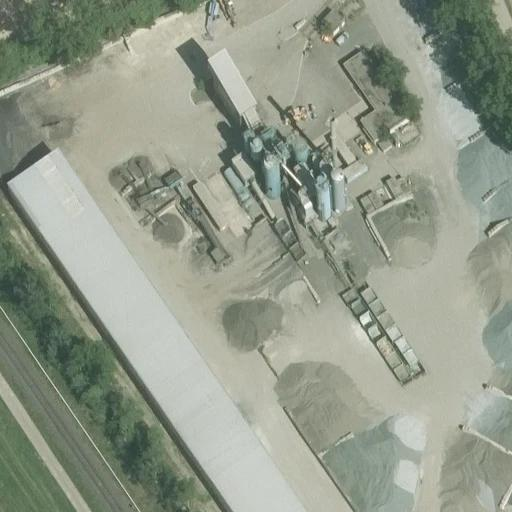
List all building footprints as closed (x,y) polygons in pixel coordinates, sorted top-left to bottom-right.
[(336,19),(325,31),(334,39),(345,27),(336,19)] [(364,58),(344,71),(353,84),(357,82),(373,71),(364,58)] [(409,124),(373,71),(357,82),(382,118),(363,131),(375,147),(409,124)] [(453,144),(483,138),(472,85),(443,91),(453,144)] [(251,118),(231,87),(216,97),(236,128),(251,118)] [(264,162),(247,173),(240,162),(202,188),(246,254),(353,182),(310,116),(257,151),(264,162)] [(257,151),(240,162),(247,173),(264,162),(257,151)] [(299,511),(60,163),(9,198),(224,511),(299,511)] [(391,192),(224,303),(233,317),(399,203),(391,192)] [(347,299),(362,335),(386,325),(372,289),(347,299)]
